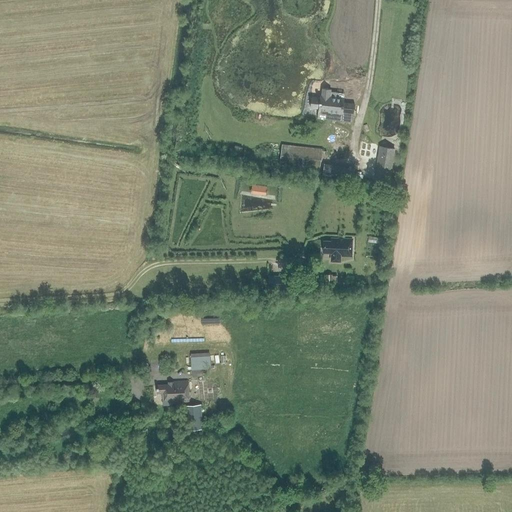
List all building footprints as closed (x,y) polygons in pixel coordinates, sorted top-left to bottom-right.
[(318,109),(318,111),(342,113),(342,112),(353,113),(354,104),(347,103),(347,104),(343,104),(344,98),(337,97),(337,92),(331,92),(331,89),(322,88),(321,96),(320,96),(319,98),(311,97),(310,108),(318,109)] [(348,157),(349,122),(328,121),(326,156),(348,157)] [(365,141),(365,134),(359,133),(357,157),(366,158),(368,145),(364,144),(365,141)] [(279,165),(320,170),(322,151),(322,149),(282,145),(279,165)] [(380,146),(378,160),(386,162),(385,168),(386,168),(385,176),(389,176),(394,149),(380,146)] [(340,261),(340,256),(351,256),(351,238),(330,238),(330,241),(322,240),(322,252),(330,253),(330,261),(340,261)] [(287,289),(287,276),(269,276),(269,289),(287,289)] [(205,369),(191,369),(191,379),(205,379),(205,369)] [(173,384),(157,385),(157,394),(163,393),(164,405),(171,405),(171,403),(189,402),(188,381),(173,382),(173,384)] [(200,405),(185,406),(187,431),(202,429),(200,405)]
